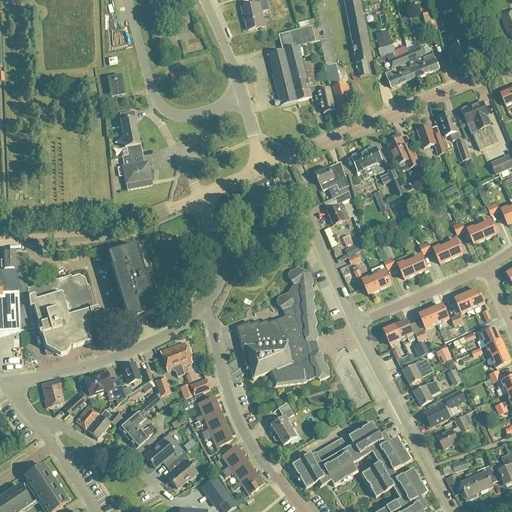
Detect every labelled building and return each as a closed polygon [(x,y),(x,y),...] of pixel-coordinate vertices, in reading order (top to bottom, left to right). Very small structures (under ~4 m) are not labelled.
[(251,0),(253,6),(241,9),(244,19),(245,19),(248,32),(264,28),(260,9),(268,8),(266,0),(251,0)] [(311,0),(327,67),(325,68),(326,73),(329,85),(340,82),(321,0),(311,0)] [(343,0),(357,65),(358,65),(360,78),(369,76),(367,63),(373,62),(360,0),(343,0)] [(445,11),(451,9),(448,1),(442,3),(445,11)] [(511,11),(500,16),(501,20),(507,35),(510,34),(511,40),(511,11)] [(448,33),(445,17),(437,19),(440,35),(448,33)] [(439,33),(436,22),(426,24),(429,35),(439,33)] [(300,31),(297,32),(300,48),(316,44),(312,28),(308,29),(300,31)] [(301,59),(299,49),(299,48),(300,48),(297,32),(296,32),(279,36),(283,52),(269,55),(280,101),(282,106),(311,99),(301,59)] [(470,58),(462,38),(460,32),(450,36),(452,40),(450,41),(450,43),(452,48),(449,49),(451,54),(454,53),(458,63),(470,58)] [(308,46),(302,47),(305,57),(311,56),(308,46)] [(416,59),(417,59),(425,56),(422,47),(413,51),(413,52),(416,59)] [(409,62),(417,59),(416,59),(413,52),(413,51),(405,54),(408,63),(409,62)] [(393,53),(386,56),(392,70),(400,66),(397,58),(396,58),(393,53)] [(405,54),(397,58),(400,66),(408,63),(405,54)] [(423,59),(424,60),(424,61),(422,62),(427,75),(440,70),(435,58),(433,55),(423,59)] [(410,68),(415,80),(427,75),(422,62),(420,63),(419,62),(414,64),(415,65),(414,66),(414,67),(410,68)] [(398,72),(404,85),(415,80),(410,68),(407,69),(406,69),(405,69),(405,67),(400,69),(401,71),(398,72)] [(385,74),(387,78),(392,89),(404,85),(398,72),(396,73),(396,71),(391,73),(391,72),(385,74)] [(111,98),(124,96),(121,76),(108,79),(111,98)] [(352,106),(346,85),(333,88),(339,111),(352,106)] [(330,90),(315,93),(317,101),(320,100),(324,115),(336,112),(330,90)] [(506,108),(511,105),(511,91),(501,96),(506,108)] [(132,103),(116,106),(117,113),(134,109),(132,103)] [(463,110),(464,111),(462,112),(472,136),(473,135),(480,153),(499,145),(487,118),(489,117),(483,103),(475,107),(474,106),(463,110)] [(122,135),(136,133),(134,119),(135,119),(134,112),(120,115),(121,122),(119,122),(122,135)] [(460,141),(450,115),(439,118),(446,138),(450,137),(452,143),(460,141)] [(431,128),(424,130),(417,133),(424,151),(434,147),(438,157),(446,154),(440,136),(434,138),(431,128)] [(127,148),(128,155),(141,152),(140,146),(138,146),(136,133),(122,135),(124,149),(127,148)] [(419,166),(415,155),(410,145),(405,148),(401,140),(388,146),(397,166),(405,163),(409,171),(419,166)] [(471,160),(465,140),(456,143),(463,163),(471,160)] [(363,154),(374,176),(377,175),(378,176),(384,173),(380,165),(383,164),(382,162),(383,162),(381,157),(380,157),(376,148),(374,149),(373,147),(368,149),(369,152),(363,154)] [(128,156),(123,157),(122,157),(124,167),(122,167),(122,168),(117,169),(119,177),(124,176),(127,191),(152,187),(148,163),(144,163),(141,152),(128,155),(128,156)] [(374,176),(363,154),(358,156),(358,154),(352,156),(353,159),(352,159),(356,169),(354,169),(356,173),(357,173),(358,174),(360,174),(364,182),(370,179),(370,178),(374,176)] [(491,165),(496,176),(511,169),(511,165),(509,157),(491,165)] [(321,188),(323,192),(336,186),(341,196),(349,193),(348,189),(345,178),(340,164),(315,176),(320,188),(321,188)] [(391,182),(398,179),(393,167),(387,170),(389,173),(388,174),(388,175),(391,182)] [(414,183),(417,182),(416,179),(426,175),(424,170),(423,169),(409,175),(413,184),(414,183)] [(349,193),(351,200),(352,203),(358,201),(352,176),(345,178),(348,189),(349,193)] [(405,196),(405,195),(402,187),(398,179),(391,182),(390,183),(397,200),(405,196)] [(382,191),(374,195),(382,213),(390,210),(382,191)] [(342,203),(351,200),(349,193),(341,196),(335,199),(338,205),(342,203)] [(496,204),(492,206),(496,216),(501,214),(496,204)] [(338,208),(327,213),(334,228),(345,223),(345,222),(350,220),(344,206),(338,208)] [(491,218),(496,216),(492,206),(487,208),(491,218)] [(508,226),(511,224),(511,209),(508,211),(507,209),(507,210),(506,207),(501,209),(502,212),(508,226)] [(485,226),(480,229),(485,241),(496,236),(490,222),(485,225),(485,226)] [(462,224),(457,226),(462,236),(467,233),(462,224)] [(462,236),(457,226),(453,228),(457,238),(462,236)] [(485,241),(480,229),(474,231),(473,229),(467,232),(474,246),(485,241)] [(333,231),(330,233),(336,249),(340,247),(333,231)] [(451,246),(446,248),(451,260),(463,255),(457,241),(451,244),(451,246)] [(345,252),(349,258),(365,249),(363,242),(345,252)] [(428,243),(424,246),(428,255),(432,252),(428,243)] [(149,315),(157,313),(155,308),(136,246),(108,255),(128,322),(139,318),(144,317),(149,315)] [(424,257),(428,255),(424,246),(419,247),(424,257)] [(440,265),(451,260),(446,248),(440,250),(440,249),(434,251),(440,265)] [(0,333),(21,332),(31,330),(33,330),(28,290),(23,259),(16,259),(15,254),(10,254),(9,254),(0,254),(0,333)] [(361,262),(358,255),(348,259),(351,266),(361,262)] [(416,261),(410,263),(416,276),(427,271),(421,257),(415,259),(416,261)] [(397,268),(393,259),(388,261),(392,270),(397,268)] [(392,270),(388,261),(384,263),(388,272),(392,270)] [(416,276),(410,263),(405,266),(404,264),(398,267),(404,281),(416,276)] [(99,274),(106,276),(108,266),(101,264),(99,274)] [(360,271),(359,271),(357,267),(352,269),(354,273),(357,282),(363,279),(360,271)] [(247,365),(249,370),(253,370),(256,379),(255,381),(256,381),(257,379),(271,373),(277,388),(307,384),(307,383),(317,379),(321,382),(330,378),(329,368),(325,365),(324,355),(320,352),(318,347),(317,342),(319,337),(319,336),(316,328),(318,324),(315,315),(317,310),(314,301),(316,297),(312,288),(314,283),(311,274),(300,269),(291,272),(289,277),(294,285),(288,295),(280,298),(278,303),(284,311),(286,317),(278,321),(277,321),(270,324),(269,321),(261,325),(260,322),(252,325),(251,323),(238,328),(247,365)] [(380,277),(374,279),(380,292),(391,287),(385,272),(379,275),(380,277)] [(28,290),(33,330),(38,329),(41,337),(42,337),(46,349),(60,357),(67,355),(71,348),(72,349),(91,344),(87,330),(91,329),(96,321),(94,316),(97,315),(98,315),(98,314),(99,314),(99,313),(99,312),(99,311),(98,311),(98,310),(97,310),(96,310),(95,310),(88,287),(87,287),(85,280),(79,277),(71,279),(71,277),(28,290)] [(380,292),(374,279),(369,281),(368,280),(362,282),(369,297),(380,292)] [(478,291),(467,296),(472,308),(478,306),(478,307),(484,305),(478,291)] [(467,311),(472,308),(467,296),(455,301),(461,315),(467,312),(467,311)] [(442,307),(431,312),(436,324),(442,322),(443,323),(448,321),(442,307)] [(431,327),(436,324),(431,312),(420,317),(426,331),(432,328),(431,327)] [(482,314),(486,322),(491,320),(487,312),(482,314)] [(460,315),(455,317),(458,326),(463,324),(460,315)] [(396,327),(402,341),(407,339),(409,343),(415,341),(407,322),(396,327)] [(396,344),(402,341),(396,327),(384,332),(390,346),(396,344)] [(488,347),(501,342),(496,330),(482,337),(480,333),(476,334),(480,342),(484,341),(485,342),(486,342),(488,347)] [(456,349),(462,345),(468,343),(468,344),(476,340),(474,334),(453,344),(456,349)] [(506,353),(501,342),(488,347),(487,348),(490,353),(491,353),(493,358),(506,353)] [(428,355),(423,343),(417,346),(417,347),(414,349),(418,359),(428,355)] [(172,356),(175,355),(175,356),(177,355),(182,368),(192,364),(185,344),(169,350),(172,356)] [(447,363),(452,360),(447,349),(442,351),(447,363)] [(177,355),(175,356),(175,355),(172,356),(169,350),(160,353),(168,373),(173,372),(176,374),(178,379),(185,376),(182,368),(177,355)] [(402,359),(398,350),(393,353),(396,362),(402,359)] [(472,354),(472,355),(474,359),(483,355),(481,350),(472,354)] [(506,353),(493,358),(495,364),(494,364),(497,370),(511,364),(506,353)] [(422,380),(422,379),(432,373),(426,361),(415,366),(415,365),(402,372),(410,386),(422,380)] [(141,380),(135,364),(122,369),(128,385),(141,380)] [(147,385),(149,384),(150,384),(154,382),(149,370),(142,373),(147,385)] [(451,381),(459,377),(455,370),(447,374),(451,381)] [(491,381),(501,376),(499,372),(489,377),(491,381)] [(191,382),(195,380),(192,373),(187,375),(191,382)] [(87,389),(88,394),(82,396),(86,400),(89,398),(106,393),(110,403),(116,401),(118,407),(126,400),(121,388),(113,391),(108,374),(84,380),(85,382),(83,384),(85,389),(87,389)] [(496,384),(499,391),(503,389),(504,391),(506,391),(507,395),(511,392),(511,378),(503,383),(501,376),(491,381),(493,385),(496,384)] [(165,380),(156,383),(161,398),(171,395),(165,380)] [(210,391),(206,381),(190,388),(194,397),(210,391)] [(42,387),(45,401),(44,401),(46,410),(64,406),(61,392),(59,382),(42,387)] [(426,388),(426,387),(414,394),(421,408),(433,401),(431,397),(440,393),(435,383),(426,388)] [(153,388),(150,384),(149,384),(142,390),(145,394),(153,388)] [(426,416),(427,418),(425,419),(428,424),(430,423),(433,428),(450,418),(455,416),(450,408),(465,400),(459,390),(444,399),(447,404),(443,406),(426,416)] [(190,392),(182,395),(184,401),(192,398),(190,392)] [(511,392),(507,395),(510,402),(496,408),(497,413),(506,409),(511,406),(511,392)] [(82,404),(86,400),(82,396),(65,411),(70,416),(79,407),(81,410),(85,407),(82,404)] [(138,411),(143,417),(161,402),(155,396),(138,411)] [(204,420),(220,414),(214,399),(198,406),(203,417),(195,420),(197,423),(204,420)] [(76,422),(88,433),(100,417),(88,408),(76,422)] [(291,410),(282,415),(284,418),(271,426),(277,436),(274,438),(277,443),(280,441),(284,447),(290,444),(292,446),(301,440),(295,431),(293,432),(288,424),(289,423),(288,421),(294,416),(291,410)] [(100,417),(88,433),(98,441),(110,426),(105,422),(110,416),(104,412),(100,417)] [(122,419),(115,414),(108,422),(115,428),(122,419)] [(128,441),(141,430),(138,427),(145,421),(139,414),(132,420),(130,417),(123,423),(125,426),(119,430),(128,441)] [(226,428),(220,414),(204,420),(209,431),(202,434),(203,438),(226,428)] [(470,430),(469,428),(464,418),(455,422),(459,429),(452,433),(452,432),(438,439),(444,451),(452,447),(453,448),(459,445),(455,437),(461,434),(461,435),(470,430)] [(393,488),(399,499),(400,501),(381,511),(422,511),(427,509),(421,498),(427,494),(423,487),(422,488),(416,478),(417,478),(413,471),(397,480),(394,473),(411,462),(406,455),(400,446),(401,445),(397,439),(390,443),(384,432),(378,435),(372,423),(364,427),(365,429),(356,434),(355,433),(348,437),(352,445),(349,447),(347,449),(341,452),(336,455),(331,458),(326,461),(321,464),(315,455),(311,457),(310,455),(292,467),(296,474),(297,474),(302,483),(301,484),(306,491),(317,484),(321,489),(329,484),(331,483),(334,488),(341,484),(341,483),(350,477),(351,478),(358,474),(353,465),(357,462),(371,453),(378,465),(363,474),(363,475),(361,476),(366,484),(367,483),(372,492),(371,493),(374,499),(375,498),(393,488)] [(153,436),(152,436),(153,435),(154,436),(157,433),(157,431),(152,426),(148,429),(147,430),(143,433),(141,430),(128,441),(136,451),(149,441),(148,440),(153,436)] [(232,443),(226,428),(203,438),(204,441),(212,438),(216,449),(232,443)] [(157,448),(145,458),(156,470),(163,465),(167,462),(170,467),(174,464),(184,455),(180,449),(169,436),(164,441),(156,447),(157,448)] [(341,452),(347,449),(341,439),(336,442),(341,452)] [(341,452),(336,442),(331,445),(336,455),(341,452)] [(336,455),(331,445),(326,449),(331,458),(336,455)] [(496,470),(492,472),(497,483),(502,480),(505,486),(511,482),(511,451),(510,445),(505,447),(509,456),(502,459),(505,468),(498,471),(498,470),(496,470)] [(224,476),(245,461),(236,449),(222,458),(229,468),(222,473),(224,476)] [(331,458),(326,449),(321,452),(326,461),(331,458)] [(326,461),(321,452),(315,455),(321,464),(326,461)] [(178,469),(167,478),(178,490),(189,481),(190,482),(197,476),(186,462),(189,460),(184,455),(174,464),(178,469)] [(233,474),(240,484),(254,474),(245,461),(224,476),(226,479),(233,474)] [(452,466),(455,475),(469,470),(466,462),(452,466)] [(51,478),(43,466),(25,478),(34,490),(51,478)] [(474,479),(480,493),(493,488),(491,485),(497,483),(492,472),(490,467),(478,473),(479,477),(474,479)] [(255,493),(263,487),(254,474),(240,484),(233,489),(235,492),(242,487),(249,497),(255,492),(255,493)] [(51,478),(34,490),(42,502),(60,491),(51,478)] [(467,498),(480,493),(474,479),(461,485),(467,498)] [(216,480),(202,489),(215,508),(219,505),(224,511),(228,511),(235,507),(216,480)] [(7,495),(18,511),(20,511),(31,505),(20,487),(7,495)] [(60,491),(42,502),(47,511),(54,511),(68,503),(60,491)] [(18,511),(7,495),(0,499),(0,511),(18,511)]
